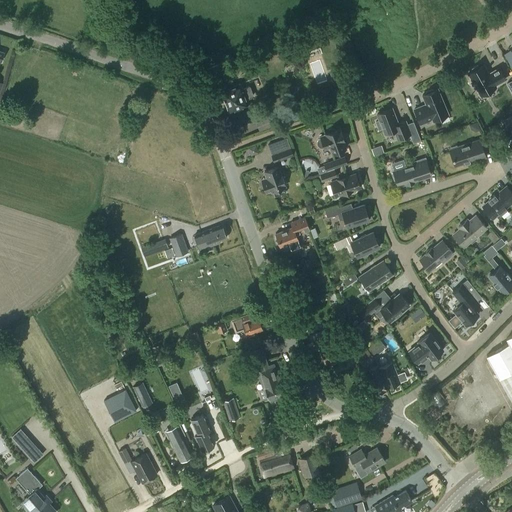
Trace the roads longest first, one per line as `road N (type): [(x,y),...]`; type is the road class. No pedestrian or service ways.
road 1 (unclassified): [(305,377),(216,135),(173,82)]
road 2 (residential): [(379,204),(353,104),(511,22)]
road 3 (residential): [(379,204),(490,169),(495,176),(398,257)]
road 4 (residential): [(135,511),(244,451),(302,429)]
road 5 (unclassified): [(0,26),(162,75)]
road 6 (unknown): [(174,489),(154,450),(124,443),(122,455),(147,504)]
